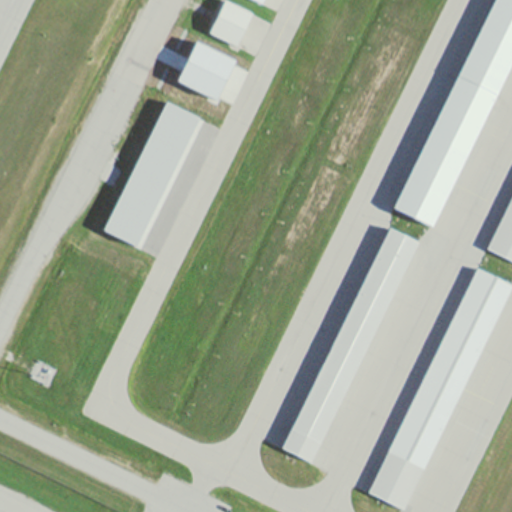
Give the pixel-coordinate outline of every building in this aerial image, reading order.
[(224,0),(208,31),(236,45),(252,13),(253,11),(231,0),(224,0)] [(432,223),(433,224),(511,63),(511,0),(494,0),(394,204),(432,223)] [(193,35),(234,56),(213,99),(172,79),(193,35)] [(164,98),(198,113),(132,248),(98,231),(164,98)] [(511,257),(511,196),(488,246),(511,257)] [(310,462),(419,240),(390,225),(281,447),(310,462)] [(403,510),(511,285),(511,282),(478,266),(367,493),(403,510)]
